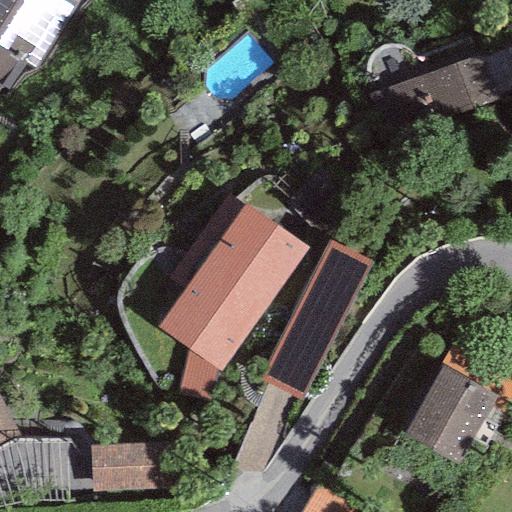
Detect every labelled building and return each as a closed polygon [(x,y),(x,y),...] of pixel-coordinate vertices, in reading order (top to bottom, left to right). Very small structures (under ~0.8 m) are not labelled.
[(0,0),(0,49),(35,71),(76,2),(78,0),(0,0)] [(480,55),(367,92),(388,155),(450,134),(445,120),(496,103),(480,55)] [(304,249),(239,206),(156,330),(188,351),(221,373),(304,249)] [(368,262),(328,243),(262,381),(303,400),(368,262)] [(212,405),(221,373),(188,351),(179,396),(212,405)] [(498,396),(443,365),(404,434),(460,465),(498,396)] [(0,393),(0,440),(19,430),(0,393)] [(167,439),(88,445),(92,493),(170,487),(167,439)]
